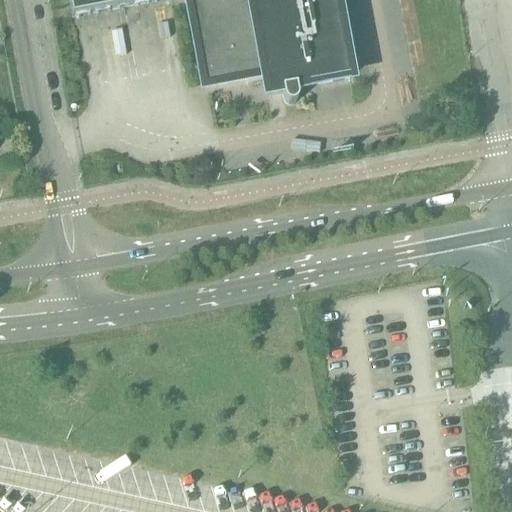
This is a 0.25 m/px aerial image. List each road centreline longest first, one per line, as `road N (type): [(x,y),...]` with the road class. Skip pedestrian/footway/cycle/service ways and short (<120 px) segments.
road 1 (secondary): [(511,190),(77,270)]
road 2 (secondary): [(83,316),(511,234)]
road 3 (unknown): [(54,142),(320,114),(390,90),(395,58),(383,0)]
road 4 (unclassified): [(77,270),(27,0)]
road 5 (unclassified): [(511,152),(483,0)]
road 6 (unclassified): [(511,387),(499,433),(509,511)]
